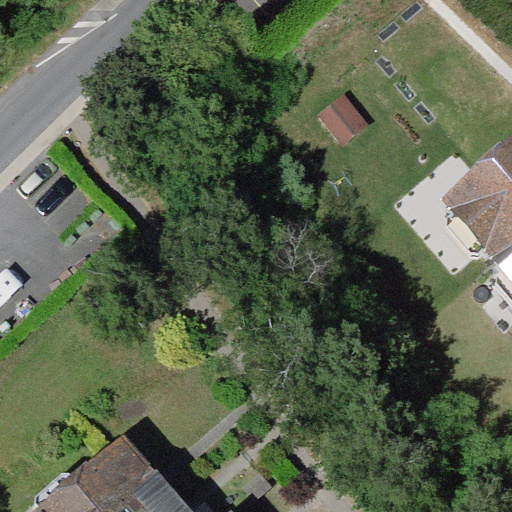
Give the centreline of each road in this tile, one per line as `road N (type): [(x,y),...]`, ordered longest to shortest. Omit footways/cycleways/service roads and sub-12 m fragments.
road 1 (residential): [(53,91),(342,511)]
road 2 (residential): [(53,91),(146,0)]
